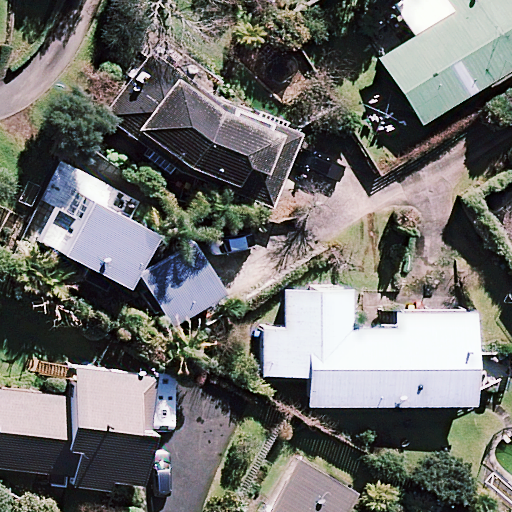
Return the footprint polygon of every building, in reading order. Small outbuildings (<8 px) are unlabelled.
[(511,64),(511,0),(400,0),(390,6),(410,37),(375,59),(416,124),(511,64)] [(217,105),(150,49),(97,112),(172,176),(264,210),(292,130),(217,105)] [(511,185),(510,183),(476,208),(511,256),(511,185)] [(55,254),(80,267),(73,279),(100,292),(106,281),(119,288),(147,235),(83,201),(55,254)] [(133,280),(140,289),(133,294),(148,315),(154,310),(167,328),(217,293),(183,245),(133,280)] [(346,329),(346,290),(280,290),(280,327),(262,327),(262,376),(305,376),(305,406),(469,405),(469,315),(380,315),(381,329),(346,329)] [(0,390),(0,468),(68,475),(67,486),(106,489),(107,482),(136,485),(147,374),(69,367),(66,397),(0,390)] [(343,511),(354,495),(296,461),(265,511),(343,511)]
